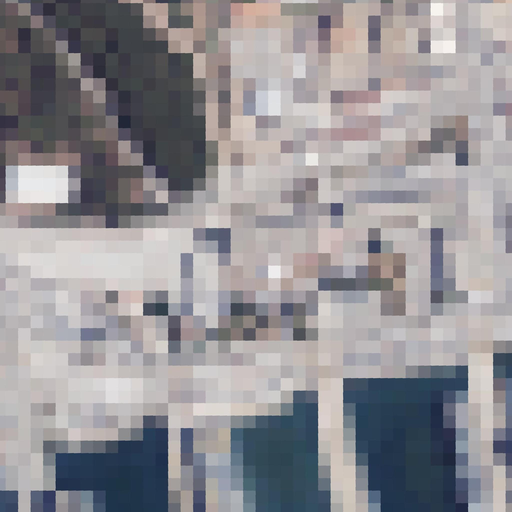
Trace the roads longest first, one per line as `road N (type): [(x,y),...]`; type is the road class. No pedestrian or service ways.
road 1 (tertiary): [(509,291),(153,346),(123,334),(73,284),(0,252)]
road 2 (tertiary): [(432,100),(401,128),(354,150),(169,204),(38,217),(0,210)]
road 3 (tertiary): [(485,149),(509,291)]
